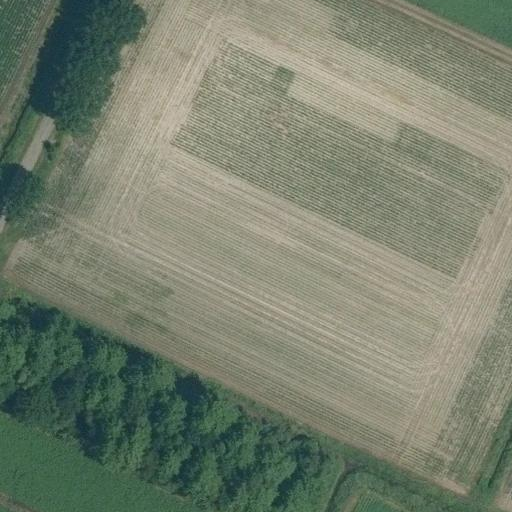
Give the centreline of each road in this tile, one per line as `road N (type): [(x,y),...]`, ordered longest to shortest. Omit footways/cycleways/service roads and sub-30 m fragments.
road 1 (unclassified): [(0,180),(85,0)]
road 2 (track): [(381,0),(511,60)]
